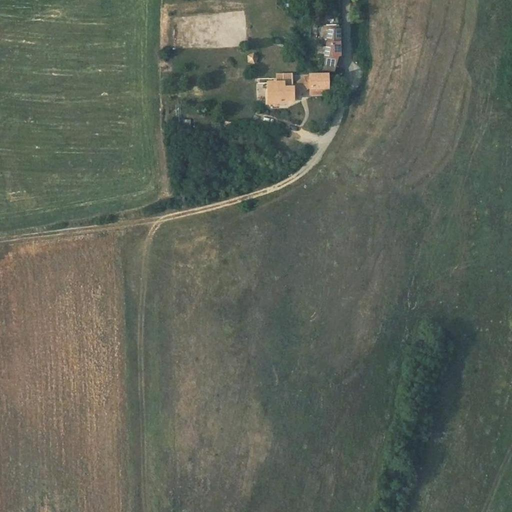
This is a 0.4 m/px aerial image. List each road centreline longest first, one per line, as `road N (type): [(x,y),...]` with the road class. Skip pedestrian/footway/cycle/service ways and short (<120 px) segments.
road 1 (track): [(0,239),(250,197),(304,172),(321,153)]
road 2 (track): [(144,511),(138,323),(147,246),(162,216)]
road 3 (residential): [(321,153),(343,98),(347,0)]
